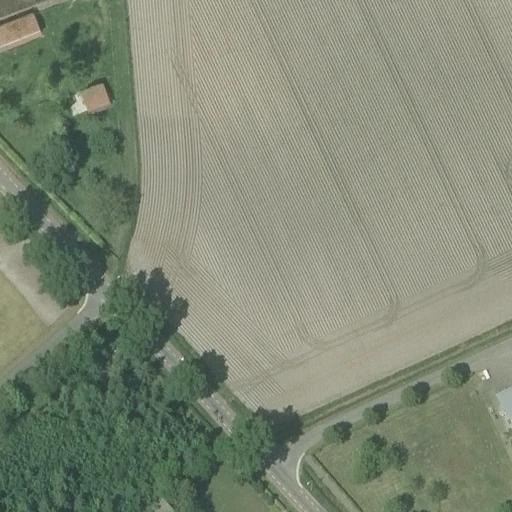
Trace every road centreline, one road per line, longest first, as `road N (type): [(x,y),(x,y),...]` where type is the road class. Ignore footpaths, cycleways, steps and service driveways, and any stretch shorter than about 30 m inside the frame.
road 1 (tertiary): [(312,511),(105,285)]
road 2 (tertiary): [(105,285),(0,177)]
road 3 (unclassified): [(0,378),(105,285)]
